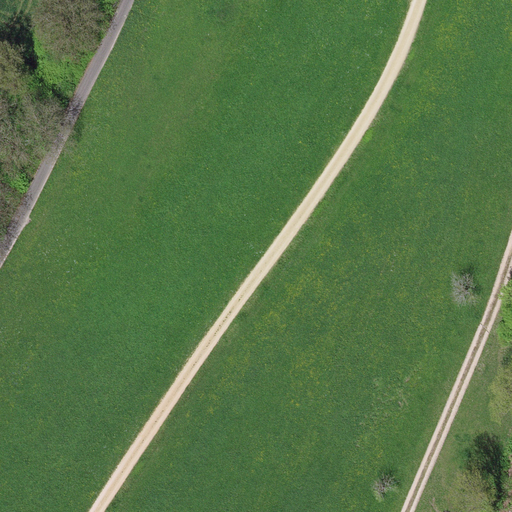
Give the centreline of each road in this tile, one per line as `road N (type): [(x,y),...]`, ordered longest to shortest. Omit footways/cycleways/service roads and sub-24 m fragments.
road 1 (track): [(100,511),(329,180),(424,0)]
road 2 (residential): [(128,0),(0,261)]
road 3 (track): [(511,266),(415,511)]
